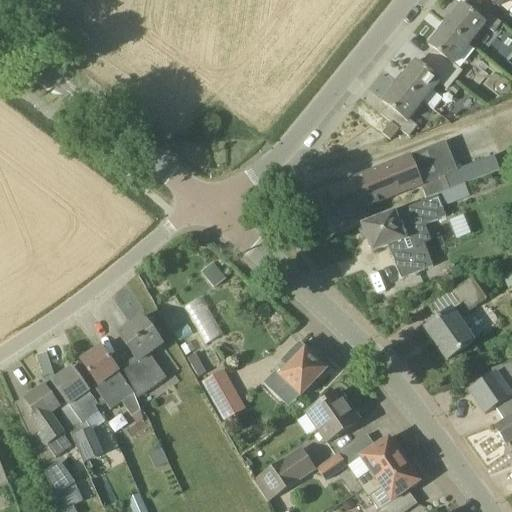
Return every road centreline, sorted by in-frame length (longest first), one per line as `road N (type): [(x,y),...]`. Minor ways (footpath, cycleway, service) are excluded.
road 1 (tertiary): [(488,511),(394,381),(209,206)]
road 2 (tertiary): [(209,206),(262,171),(406,0)]
road 3 (tertiary): [(209,206),(0,41)]
road 4 (residential): [(0,355),(209,206)]
